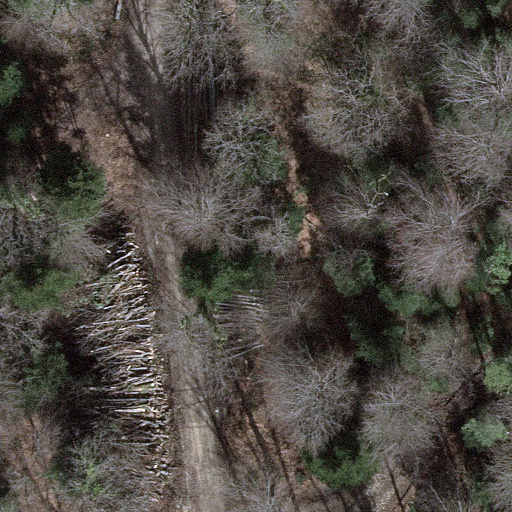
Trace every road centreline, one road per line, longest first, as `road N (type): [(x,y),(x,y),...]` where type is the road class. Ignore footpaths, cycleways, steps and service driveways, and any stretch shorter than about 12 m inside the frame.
road 1 (track): [(200,511),(183,380),(159,0)]
road 2 (track): [(240,511),(388,460),(511,357)]
road 3 (track): [(130,0),(0,195)]
